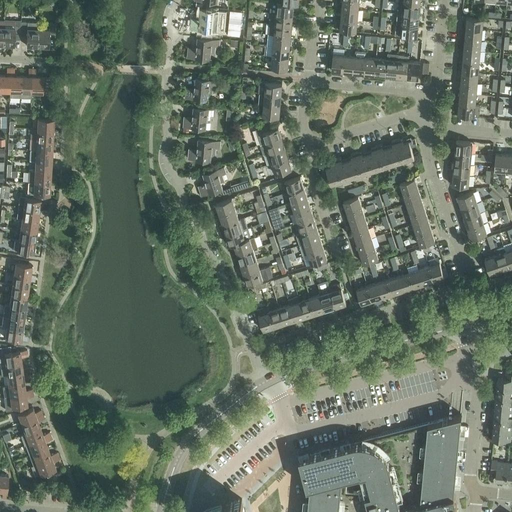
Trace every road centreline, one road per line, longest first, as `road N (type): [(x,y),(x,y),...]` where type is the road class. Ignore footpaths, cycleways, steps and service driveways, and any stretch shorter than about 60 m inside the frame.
road 1 (residential): [(251,349),(166,161),(164,100),(177,0)]
road 2 (residential): [(251,349),(471,286)]
road 3 (tertiary): [(267,380),(455,326)]
road 4 (tertiary): [(162,511),(190,437),(267,380)]
road 5 (residential): [(471,286),(427,128)]
road 6 (residential): [(467,356),(477,389),(469,474),(477,492)]
